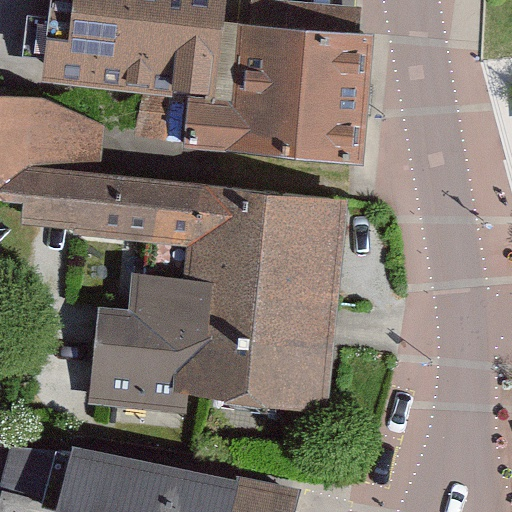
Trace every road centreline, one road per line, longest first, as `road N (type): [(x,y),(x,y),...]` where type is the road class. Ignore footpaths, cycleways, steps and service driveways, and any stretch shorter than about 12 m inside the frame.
road 1 (residential): [(415,0),(435,93),(462,321)]
road 2 (residential): [(462,321),(467,447),(451,511)]
